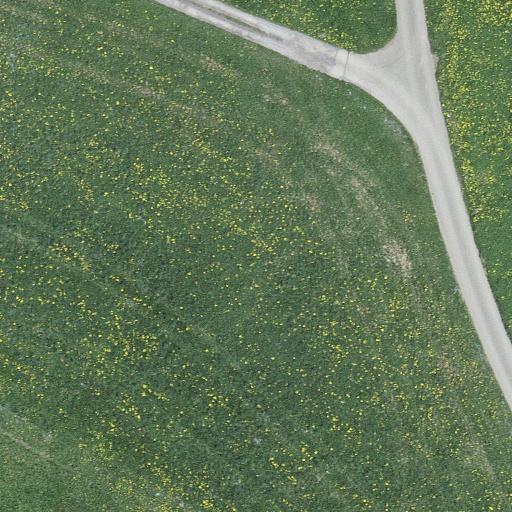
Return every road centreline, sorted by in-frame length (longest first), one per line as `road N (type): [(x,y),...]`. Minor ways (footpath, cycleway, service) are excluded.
road 1 (track): [(393,0),(402,98),(511,323)]
road 2 (track): [(402,98),(183,0)]
